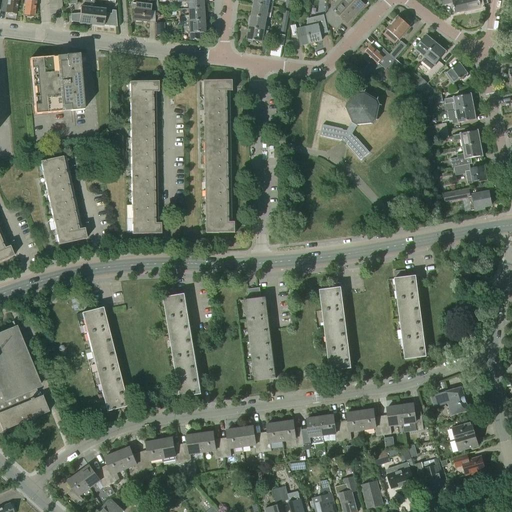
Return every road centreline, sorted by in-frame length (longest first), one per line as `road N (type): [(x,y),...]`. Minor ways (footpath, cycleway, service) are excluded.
road 1 (residential): [(31,487),(69,452),(143,420),(398,385),(492,352)]
road 2 (secondary): [(259,263),(511,225)]
road 3 (residential): [(167,264),(164,50)]
road 4 (residential): [(259,263),(258,64)]
road 5 (residential): [(258,64),(321,69),(390,0)]
road 6 (residential): [(37,128),(96,123),(89,40)]
road 7 (residential): [(511,183),(477,52)]
road 8 (residential): [(492,352),(511,232)]
